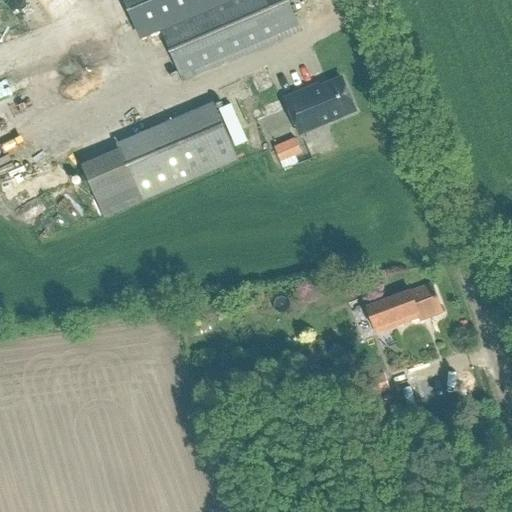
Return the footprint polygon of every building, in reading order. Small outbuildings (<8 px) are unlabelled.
[(287,0),(124,0),(138,33),(159,25),(182,80),(300,30),(287,0)] [(79,33),(0,53),(0,79),(86,58),(79,33)] [(106,72),(0,105),(8,130),(114,97),(106,72)] [(317,84),(285,99),(301,134),(355,109),(341,78),(319,88),(317,84)] [(118,146),(120,150),(81,166),(104,218),(142,201),(238,160),(215,105),(118,146)] [(226,112),(227,132),(250,131),(249,110),(226,112)] [(295,139),(274,148),(281,164),(302,155),(295,139)] [(431,285),(366,309),(376,336),(427,317),(428,320),(442,315),(431,285)] [(385,375),(361,382),(365,400),(391,391),(385,375)]
